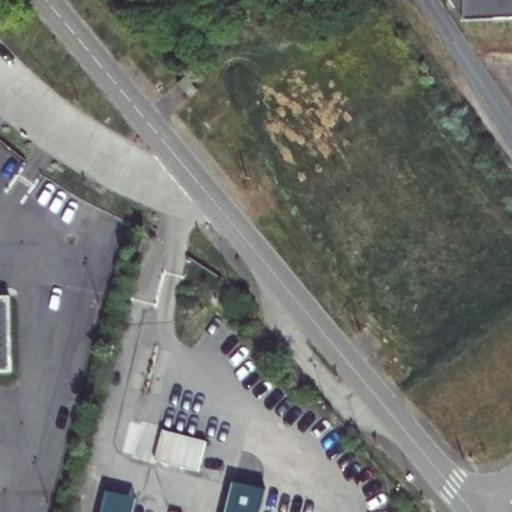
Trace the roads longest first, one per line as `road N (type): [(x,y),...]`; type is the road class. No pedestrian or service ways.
road 1 (unclassified): [(472,511),(205,191)]
road 2 (unclassified): [(205,191),(45,0)]
road 3 (unclassified): [(0,83),(54,130),(111,163),(205,191)]
